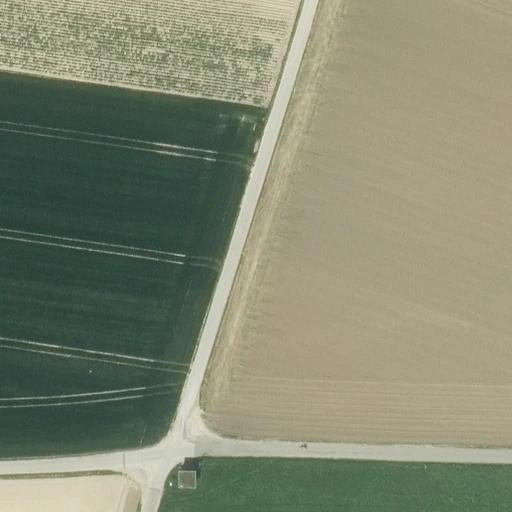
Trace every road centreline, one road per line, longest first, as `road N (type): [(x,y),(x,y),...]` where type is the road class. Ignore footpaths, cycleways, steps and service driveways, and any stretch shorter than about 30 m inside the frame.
road 1 (unclassified): [(166,456),(310,0)]
road 2 (unclassified): [(511,457),(194,448),(166,456)]
road 3 (unclassified): [(166,456),(0,465)]
